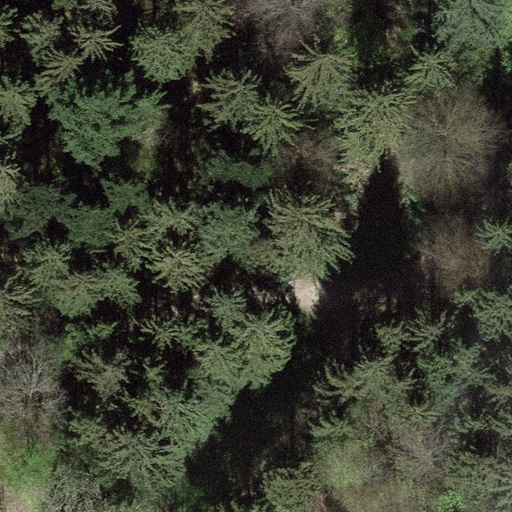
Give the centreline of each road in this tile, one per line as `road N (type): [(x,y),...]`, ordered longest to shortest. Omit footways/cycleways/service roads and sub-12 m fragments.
road 1 (track): [(228,511),(397,303),(511,181)]
road 2 (track): [(397,303),(280,288),(107,315),(0,342)]
